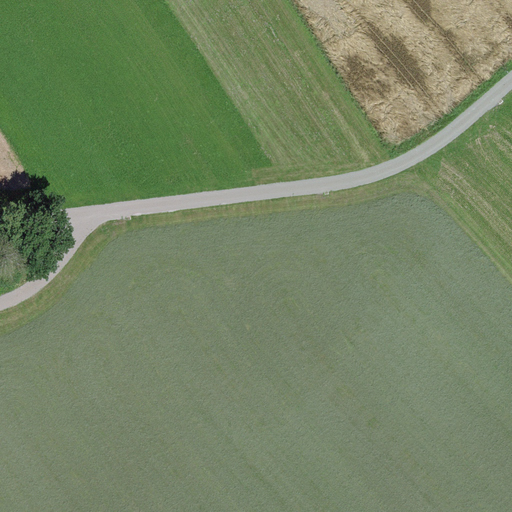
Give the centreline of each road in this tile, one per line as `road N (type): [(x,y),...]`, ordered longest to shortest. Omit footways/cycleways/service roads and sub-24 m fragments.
road 1 (track): [(511,80),(431,147),(353,182),(0,217)]
road 2 (track): [(72,207),(67,249),(16,298),(0,303)]
